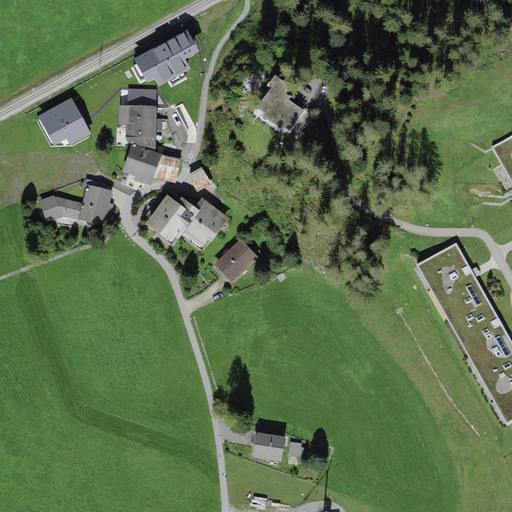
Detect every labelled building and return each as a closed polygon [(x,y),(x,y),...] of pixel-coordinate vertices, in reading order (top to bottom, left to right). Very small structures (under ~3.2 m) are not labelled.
[(191,69),(185,59),(199,51),(188,31),(174,38),(154,49),(153,48),(133,59),(147,83),(154,79),(159,87),(191,69)] [(290,87),(275,75),(267,85),(271,88),(256,108),(264,114),(262,116),(280,128),(282,126),(290,131),(305,111),(288,99),(290,97),(286,93),(290,87)] [(128,106),(156,107),(157,90),(128,89),(128,106)] [(92,134),(72,98),(50,109),(38,116),(54,145),(66,138),(70,146),(92,134)] [(179,123),(202,123),(203,98),(180,98),(179,123)] [(128,106),(118,106),(119,127),(125,128),(125,140),(129,144),(132,144),(155,153),(156,130),(162,131),(162,119),(156,119),(156,107),(128,106)] [(511,136),(492,148),(511,183),(511,136)] [(153,178),(162,155),(155,153),(132,144),(122,171),(136,176),(134,180),(151,186),(153,178)] [(176,183),(181,160),(162,155),(153,178),(176,183)] [(211,184),(201,168),(188,176),(198,192),(211,184)] [(112,191),(87,185),(83,203),(79,220),(104,226),(107,213),(112,214),(114,205),(109,204),(112,191)] [(211,242),(229,218),(201,198),(195,207),(181,197),(177,203),(167,195),(145,224),(170,244),(175,237),(179,240),(183,234),(203,248),(208,240),(211,242)] [(79,220),(83,203),(53,196),(39,200),(46,222),(63,217),(79,220)] [(232,281),(258,257),(241,239),(215,263),(232,281)] [(511,422),(511,342),(456,243),(416,265),(507,425),(511,422)] [(285,437),(257,432),(253,457),(280,462),(285,437)] [(302,443),(290,442),(288,456),(303,459),(305,448),(301,447),(302,443)]
